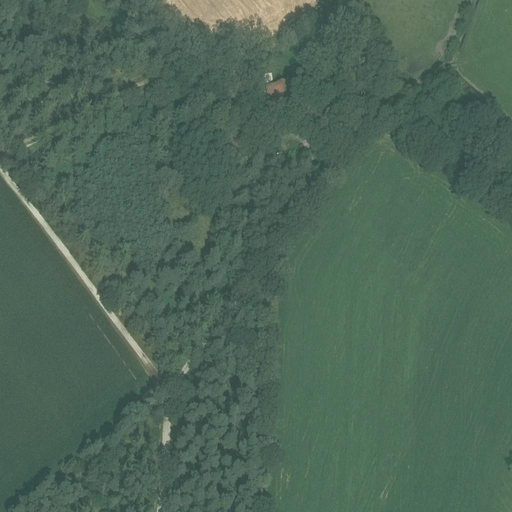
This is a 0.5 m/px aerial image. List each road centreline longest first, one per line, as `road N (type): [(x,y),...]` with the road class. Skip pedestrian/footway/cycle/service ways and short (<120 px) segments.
road 1 (track): [(169,410),(212,324),(308,192),(313,168),(302,138)]
road 2 (track): [(169,410),(152,370),(0,163)]
